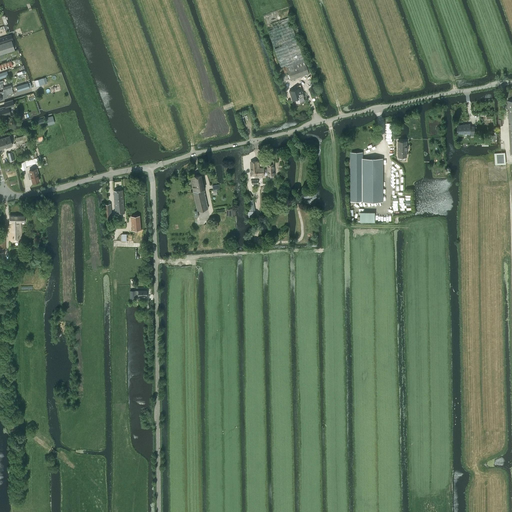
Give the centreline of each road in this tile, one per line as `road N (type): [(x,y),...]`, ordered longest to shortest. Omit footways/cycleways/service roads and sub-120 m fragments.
road 1 (unclassified): [(147,167),(377,107),(511,82)]
road 2 (unclassified): [(158,511),(147,167)]
road 3 (track): [(154,261),(298,250)]
road 4 (unclassified): [(6,198),(147,167)]
